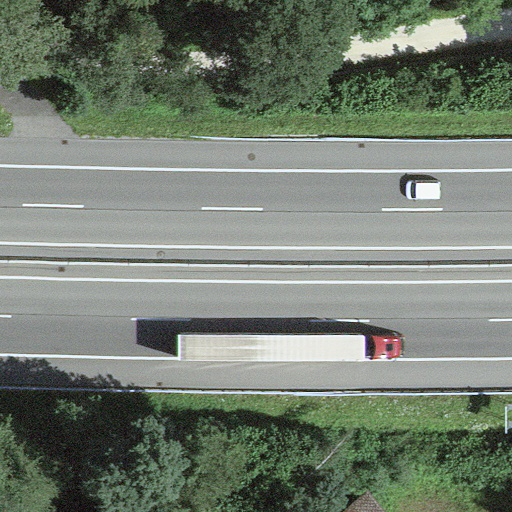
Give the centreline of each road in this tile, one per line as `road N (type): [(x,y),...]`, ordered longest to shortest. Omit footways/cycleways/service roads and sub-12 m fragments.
road 1 (track): [(511,22),(205,65),(132,66),(0,26)]
road 2 (motorway): [(511,215),(348,220),(0,207)]
road 3 (motorway): [(0,321),(381,333),(511,329)]
